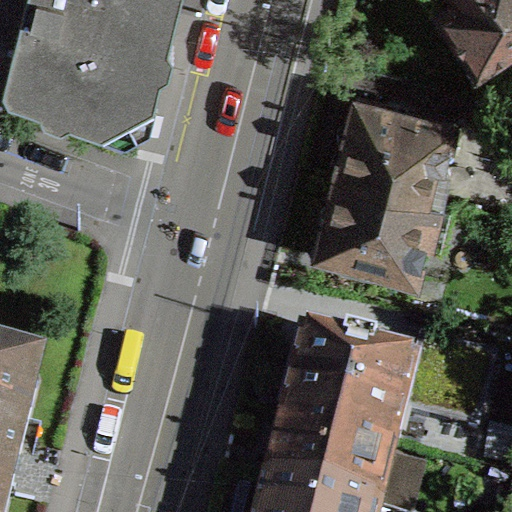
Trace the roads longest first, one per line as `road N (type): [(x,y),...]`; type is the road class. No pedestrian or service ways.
road 1 (tertiary): [(132,511),(197,249)]
road 2 (tertiary): [(197,249),(259,0)]
road 3 (residential): [(197,249),(0,174)]
